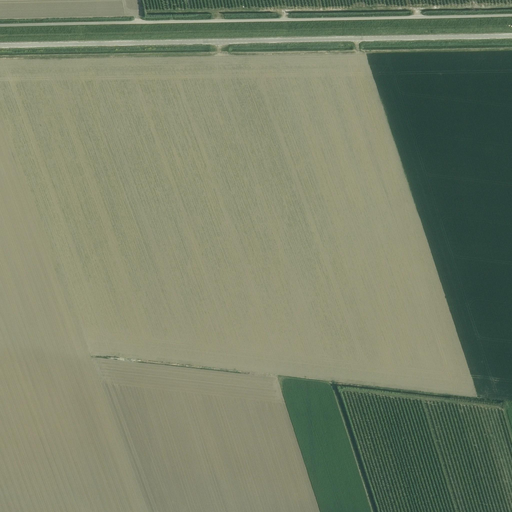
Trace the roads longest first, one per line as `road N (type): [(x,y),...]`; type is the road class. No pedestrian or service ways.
road 1 (unclassified): [(0,26),(511,15)]
road 2 (tertiary): [(511,37),(0,45)]
